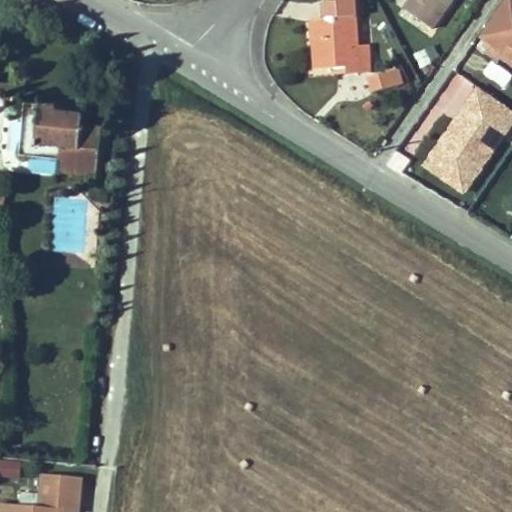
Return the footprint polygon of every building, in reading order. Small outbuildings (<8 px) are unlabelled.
[(335,69),(359,67),(358,47),(354,0),(338,0),(339,3),(324,4),(325,20),(311,20),(315,70),(335,69)] [(410,0),(404,10),(432,29),(451,0),(410,0)] [(511,0),(508,0),(483,37),(511,57),(511,0)] [(359,67),(335,69),(335,75),(370,73),(369,46),(358,47),(359,67)] [(491,61),(483,73),(504,86),(511,74),(491,61)] [(389,73),(393,88),(403,86),(398,71),(389,73)] [(434,104),(452,117),(474,84),(456,72),(434,104)] [(374,93),(393,88),(389,73),(369,79),(374,93)] [(511,110),(480,88),(426,166),(464,193),(511,123),(511,110)] [(25,105),(20,157),(61,162),(59,178),(92,182),(96,153),(99,154),(101,133),(81,130),(83,118),(55,114),(56,109),(25,105)] [(0,476),(20,478),(21,460),(0,458),(0,476)] [(78,511),(81,480),(44,477),(41,510),(0,505),(0,511),(78,511)]
